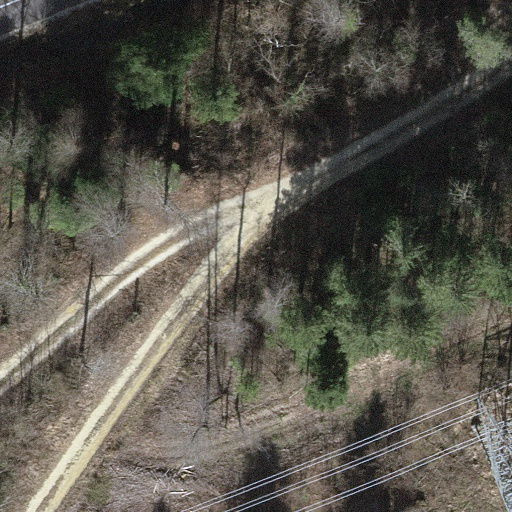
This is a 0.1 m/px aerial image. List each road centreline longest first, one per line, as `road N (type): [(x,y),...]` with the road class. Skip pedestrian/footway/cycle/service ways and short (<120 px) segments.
road 1 (track): [(0,363),(199,217),(511,53)]
road 2 (track): [(199,217),(31,511)]
